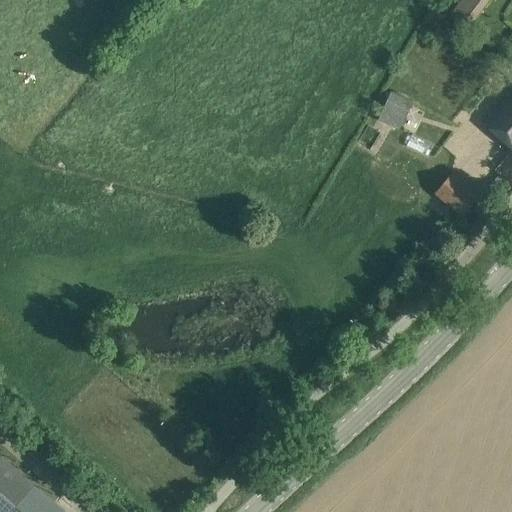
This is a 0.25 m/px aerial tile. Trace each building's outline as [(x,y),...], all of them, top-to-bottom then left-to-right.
[(444,0),(440,6),(451,14),(450,16),(467,28),(487,0),(444,0)] [(511,90),(483,123),(503,141),(511,148),(511,90)] [(412,103),(391,93),(377,121),(399,131),(412,103)] [(478,199),(463,186),(450,175),(435,193),(462,217),(478,199)] [(63,511),(34,487),(0,457),(0,511),(63,511)]
